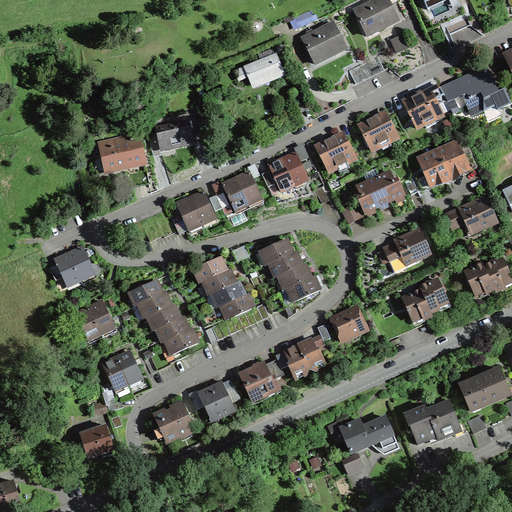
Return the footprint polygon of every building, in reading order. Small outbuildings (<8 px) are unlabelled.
[(375,0),(355,11),(368,37),(399,21),(388,0),(375,0)] [(435,0),(425,4),(428,10),(449,1),(452,8),(460,5),(457,0),(435,0)] [(463,9),(443,19),(450,35),(471,25),(463,9)] [(303,39),(316,64),(347,49),(333,23),(303,39)] [(275,56),(236,72),(239,81),(249,77),(253,84),(270,77),(271,80),(283,75),(275,56)] [(377,57),(364,63),(371,77),(384,70),(377,57)] [(349,71),(356,84),(371,77),(364,63),(349,71)] [(487,66),(441,89),(451,109),(453,114),(460,111),(455,99),(462,96),(471,114),(479,111),(480,113),(485,110),(499,110),(511,104),(502,84),(497,87),(487,66)] [(439,86),(404,103),(417,129),(425,125),(426,128),(436,124),(435,120),(442,116),(441,114),(451,109),(441,89),(439,86)] [(304,92),(295,95),(301,111),(310,108),(304,92)] [(385,113),(360,126),(373,152),(381,148),(383,151),(392,146),(390,143),(398,139),(385,113)] [(156,131),(160,149),(193,142),(189,121),(156,129),(156,131)] [(160,149),(156,131),(148,133),(153,155),(161,153),(160,149)] [(317,147),(330,172),(337,169),(339,172),(349,167),(347,164),(355,160),(342,134),(317,147)] [(208,139),(201,141),(205,155),(212,153),(208,139)] [(465,139),(457,142),(470,170),(477,167),(465,139)] [(107,173),(146,164),(140,142),(118,147),(117,140),(100,144),(103,158),(107,173)] [(457,142),(438,151),(451,178),(470,170),(457,142)] [(295,151),(296,154),(300,161),(309,157),(304,147),(295,151)] [(438,151),(419,159),(431,187),(451,178),(438,151)] [(296,154),(283,160),(295,186),(308,179),(300,161),(296,154)] [(97,175),(107,173),(103,158),(94,160),(97,175)] [(431,187),(419,159),(412,162),(418,175),(414,177),(421,192),(431,187)] [(269,167),(281,192),(295,186),(283,160),(269,167)] [(149,181),(146,166),(129,170),(132,185),(149,181)] [(268,171),(262,174),(268,188),(275,185),(268,171)] [(248,205),(262,198),(250,173),(237,179),(248,205)] [(390,173),(380,177),(391,201),(404,195),(397,180),(394,182),(390,173)] [(367,182),(378,207),(391,201),(380,177),(367,182)] [(412,178),(405,181),(412,195),(419,192),(412,178)] [(248,205),(237,179),(223,186),(235,211),(248,205)] [(378,207),(367,182),(357,187),(362,197),(358,198),(365,213),(378,207)] [(511,186),(501,191),(509,208),(511,206),(511,186)] [(316,190),(322,204),(328,201),(322,187),(316,190)] [(204,192),(191,199),(202,224),(216,218),(204,192)] [(217,196),(210,199),(216,212),(222,209),(217,196)] [(471,235),(493,225),(487,212),(492,210),(486,197),(459,210),(465,223),(471,235)] [(177,205),(189,230),(202,224),(191,199),(177,205)] [(342,211),(349,224),(355,221),(349,208),(342,211)] [(451,230),(465,223),(459,210),(445,216),(451,230)] [(172,218),(165,221),(171,235),(178,232),(173,221),(172,218)] [(173,221),(178,232),(180,235),(186,231),(180,218),(173,221)] [(165,221),(158,224),(164,236),(165,238),(171,235),(165,221)] [(157,222),(151,225),(157,239),(164,236),(158,224),(157,222)] [(151,225),(144,229),(150,242),(157,239),(151,225)] [(406,266),(429,255),(423,242),(425,241),(420,230),(408,235),(410,238),(396,244),(402,257),(390,263),(395,273),(407,268),(406,266)] [(261,252),(267,265),(270,264),(293,254),(286,240),(261,252)] [(389,260),(390,263),(402,257),(396,244),(384,250),(386,252),(389,260)] [(83,249),(69,255),(81,281),(95,274),(83,249)] [(270,264),(276,278),(279,277),(302,266),(296,252),(293,254),(270,264)] [(386,252),(379,255),(383,263),(389,260),(386,252)] [(63,279),(67,287),(81,281),(69,255),(55,262),(57,265),(63,279)] [(195,270),(201,283),(204,282),(226,272),(220,258),(195,270)] [(495,289),(496,292),(503,289),(504,285),(511,281),(511,280),(508,273),(509,271),(507,266),(505,265),(502,259),(494,263),(493,261),(484,266),(495,289)] [(472,287),(476,295),(484,291),(488,292),(495,289),(484,266),(483,263),(474,267),(474,268),(465,272),(468,279),(467,281),(470,286),(472,287)] [(63,279),(57,265),(50,268),(56,282),(63,279)] [(279,277),(286,290),(288,289),(311,278),(304,265),(302,266),(279,277)] [(204,282),(210,296),(213,294),(235,284),(229,270),(226,272),(204,282)] [(288,289),(295,302),(320,291),(314,277),(311,278),(288,289)] [(440,306),(448,302),(444,294),(445,292),(442,287),(440,286),(438,280),(429,284),(428,283),(419,287),(420,289),(431,313),(439,309),(440,306)] [(130,292),(137,306),(140,305),(162,295),(155,281),(130,292)] [(213,294),(219,308),(222,307),(244,296),(238,283),(235,284),(213,294)] [(428,318),(432,316),(431,313),(420,289),(411,293),(412,295),(403,299),(406,304),(405,307),(406,309),(407,312),(410,313),(413,320),(421,317),(425,319),(428,318)] [(140,305),(146,318),(148,317),(171,307),(165,293),(162,295),(140,305)] [(395,314),(406,309),(405,307),(406,304),(403,299),(401,294),(389,300),(395,313),(395,314)] [(222,307),(228,321),(254,309),(247,295),(244,296),(222,307)] [(90,308),(102,334),(115,327),(103,302),(90,308)] [(206,331),(212,344),(270,317),(263,304),(257,307),(254,309),(228,321),(219,325),(218,325),(206,331)] [(148,317),(155,331),(158,329),(180,319),(173,305),(171,307),(148,317)] [(76,315),(88,340),(102,334),(90,308),(76,315)] [(356,308),(333,318),(342,339),(357,332),(358,333),(360,334),(361,334),(363,333),(364,333),(365,331),(366,330),(366,329),(356,308)] [(407,312),(406,309),(395,314),(395,313),(392,315),(401,335),(417,328),(413,320),(410,313),(407,312)] [(401,335),(392,315),(378,321),(387,341),(401,335)] [(425,319),(421,317),(413,320),(417,328),(430,322),(428,318),(425,319)] [(158,329),(164,343),(166,342),(189,331),(182,318),(180,319),(158,329)] [(324,342),(331,338),(325,324),(318,328),(321,335),(324,342)] [(166,342),(173,355),(198,344),(192,330),(189,331),(166,342)] [(321,335),(314,339),(320,351),(327,348),(324,342),(321,335)] [(298,346),(309,368),(316,371),(318,364),(325,361),(320,351),(314,339),(298,346)] [(309,368),(298,346),(283,353),(289,366),(293,376),(300,372),(307,375),(309,368)] [(130,352),(117,359),(129,384),(142,377),(130,352)] [(165,352),(152,358),(158,371),(171,365),(165,352)] [(289,366),(283,353),(276,356),(278,361),(282,369),(289,366)] [(158,371),(152,358),(145,361),(151,374),(158,371)] [(103,365),(115,390),(129,384),(117,359),(103,365)] [(278,361),(266,367),(271,378),(274,377),(275,379),(284,375),(282,369),(278,361)] [(240,375),(251,399),(265,392),(266,396),(280,389),(275,379),(274,377),(271,378),(266,367),(262,368),(260,366),(240,375)] [(500,369),(460,386),(471,412),(511,395),(500,369)] [(232,381),(223,386),(231,403),(241,399),(232,381)] [(206,406),(213,421),(235,411),(231,403),(223,386),(222,383),(199,394),(206,406)] [(206,406),(199,394),(198,390),(189,395),(197,411),(206,406)] [(103,399),(89,404),(93,414),(107,409),(103,399)] [(121,400),(108,405),(110,412),(124,407),(121,400)] [(434,411),(429,413),(426,406),(404,414),(409,427),(411,427),(418,445),(438,437),(439,441),(455,435),(456,437),(470,431),(464,417),(458,420),(450,401),(432,407),(434,411)] [(154,416),(167,443),(194,430),(181,403),(170,408),(171,409),(167,412),(166,410),(154,416)] [(481,415),(468,421),(474,434),(487,429),(481,415)] [(119,416),(112,418),(115,428),(122,425),(119,416)] [(386,417),(363,427),(360,420),(341,429),(340,429),(342,432),(352,453),(379,441),(393,434),(386,417)] [(105,422),(79,431),(87,455),(113,446),(105,422)] [(338,422),(328,426),(333,436),(342,432),(340,429),(341,429),(338,422)] [(400,448),(393,434),(379,441),(386,455),(400,448)] [(362,469),(357,455),(342,462),(348,475),(362,469)] [(317,456),(308,459),(311,469),(320,466),(317,456)] [(294,459),(285,463),(290,472),(299,468),(294,459)] [(0,486),(0,511),(21,505),(14,482),(0,486)] [(209,495),(214,508),(226,504),(221,490),(209,495)]
